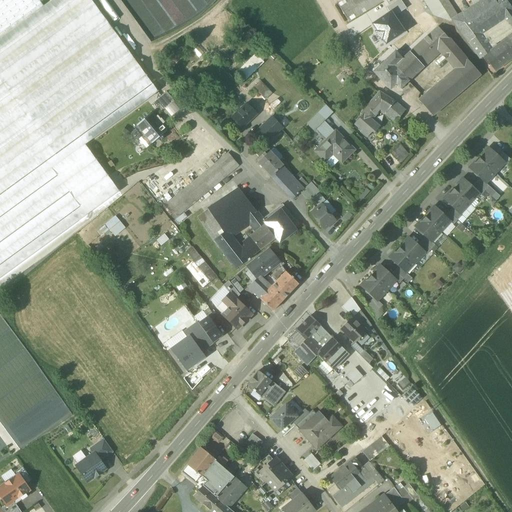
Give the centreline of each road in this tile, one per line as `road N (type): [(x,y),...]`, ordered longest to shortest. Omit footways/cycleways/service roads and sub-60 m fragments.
road 1 (secondary): [(230,392),(511,86)]
road 2 (track): [(507,511),(348,286)]
road 3 (secondary): [(119,511),(230,392)]
road 4 (residential): [(230,392),(334,511)]
road 5 (track): [(226,0),(153,53),(114,0)]
